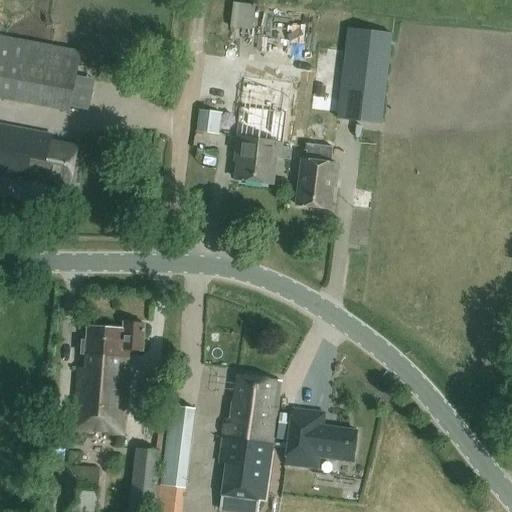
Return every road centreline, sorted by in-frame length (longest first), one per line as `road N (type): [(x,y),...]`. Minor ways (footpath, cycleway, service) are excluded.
road 1 (tertiary): [(511,498),(412,376),(338,319),(255,274),(159,261),(0,260)]
road 2 (track): [(159,261),(200,0)]
